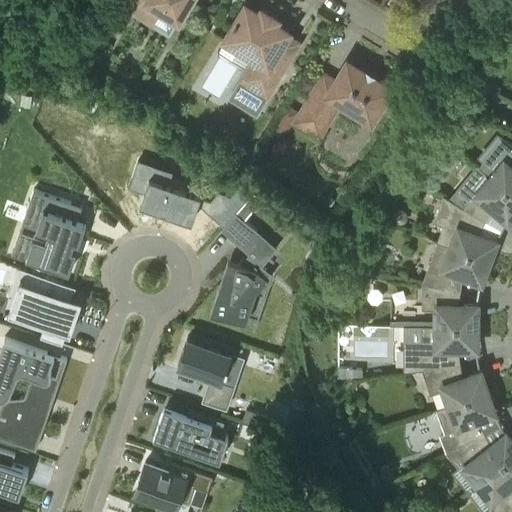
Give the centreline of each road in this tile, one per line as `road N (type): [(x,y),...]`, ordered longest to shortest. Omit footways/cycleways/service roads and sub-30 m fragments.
road 1 (residential): [(125,293),(54,511)]
road 2 (residential): [(86,511),(159,306)]
road 3 (residential): [(159,306),(176,292),(180,270),(157,247),(127,257),(119,278),(125,293)]
